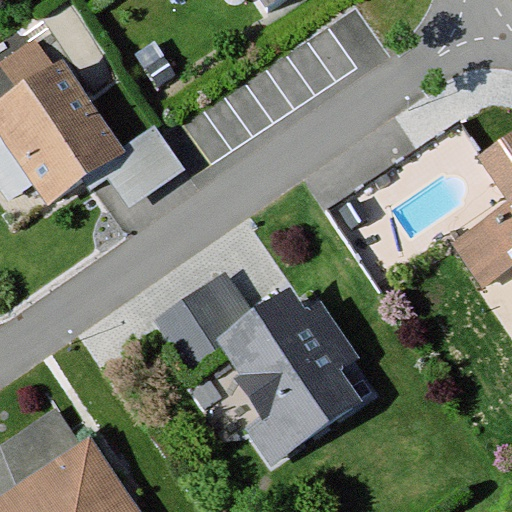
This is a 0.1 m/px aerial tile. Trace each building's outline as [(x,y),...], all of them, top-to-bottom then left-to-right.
[(235,0),(252,26),(292,0),(235,0)] [(0,71),(24,106),(0,122),(0,150),(48,220),(124,167),(34,37),(0,60),(0,71)] [(503,213),(450,250),(483,298),(511,278),(511,131),(468,162),(503,213)] [(308,300),(211,355),(274,465),(371,410),(308,300)] [(62,400),(2,440),(25,475),(85,434),(62,400)] [(126,511),(80,451),(0,510),(0,511),(126,511)]
